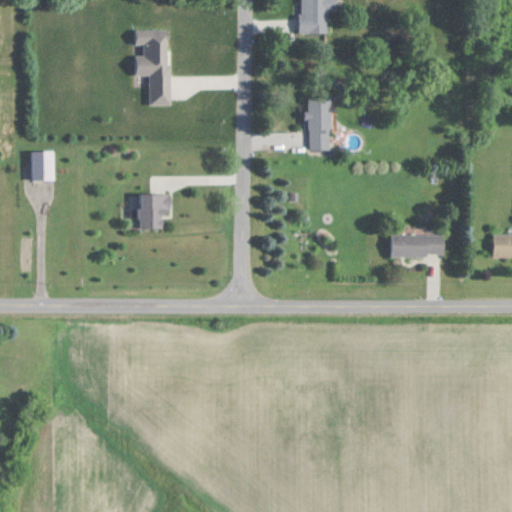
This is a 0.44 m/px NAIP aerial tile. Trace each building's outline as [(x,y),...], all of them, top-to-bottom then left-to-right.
[(306,0),(307,33),(328,33),(328,0),(306,0)] [(172,29),(137,29),(138,76),(147,76),(147,84),(152,84),(152,105),(172,104),(172,29)] [(310,149),(332,149),(332,97),(310,97),(310,149)] [(170,227),(170,193),(141,193),(141,227),(170,227)] [(392,255),(445,255),(445,233),(392,233),(392,255)] [(494,256),(511,255),(511,233),(494,234),(494,256)] [(0,382),(43,383),(43,355),(0,354),(0,382)]
